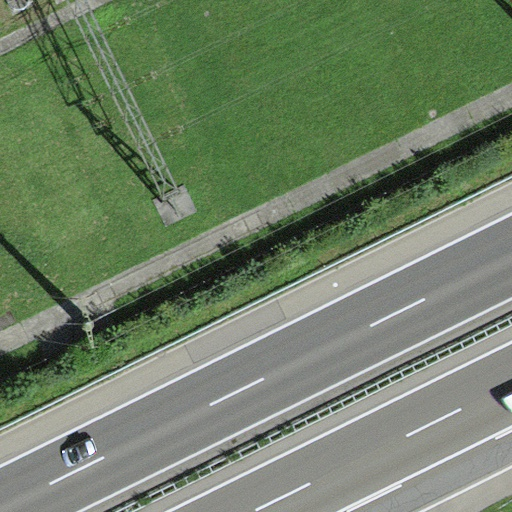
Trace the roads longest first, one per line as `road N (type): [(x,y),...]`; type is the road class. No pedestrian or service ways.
road 1 (motorway): [(511,256),(0,508)]
road 2 (motorway): [(251,511),(511,383)]
